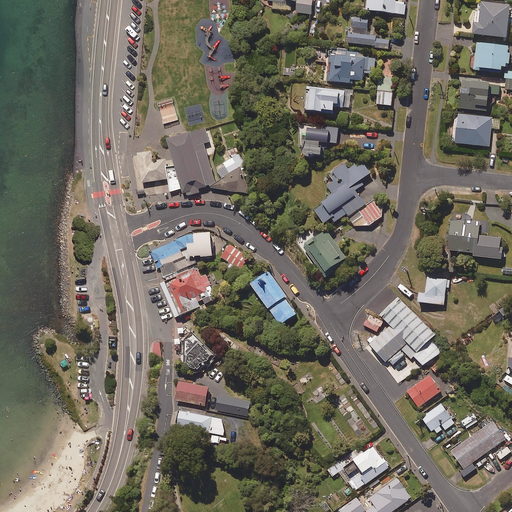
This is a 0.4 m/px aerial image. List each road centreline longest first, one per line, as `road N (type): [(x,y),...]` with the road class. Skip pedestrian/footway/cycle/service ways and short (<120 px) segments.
road 1 (secondary): [(119,237),(133,329),(129,395),(119,457),(96,511)]
road 2 (residential): [(119,237),(183,215),(225,216),(253,232),(326,314)]
road 3 (secondary): [(109,0),(100,127),(119,237)]
road 4 (residential): [(326,314),(459,511)]
road 5 (residential): [(326,314),(396,244),(411,171)]
road 6 (residential): [(411,171),(431,0)]
